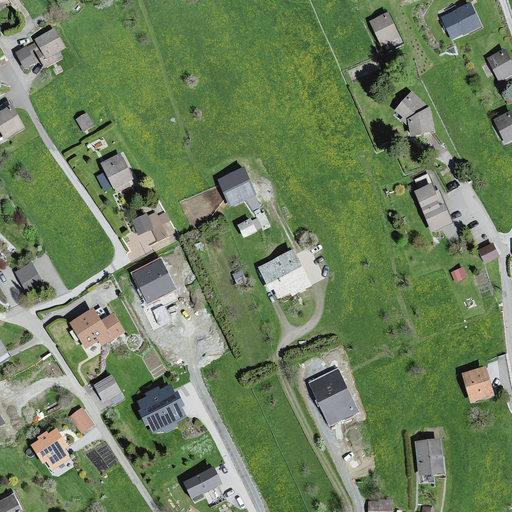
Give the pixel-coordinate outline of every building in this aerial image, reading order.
[(476,7),(443,21),(452,43),(485,29),(476,7)] [(394,17),(375,25),(385,50),(405,41),(394,17)] [(57,32),(17,54),(28,74),(69,52),(57,32)] [(511,54),(511,52),(491,62),(501,84),(511,79),(511,54)] [(415,95),(397,115),(412,129),(414,140),(440,135),(435,112),(415,95)] [(16,108),(0,116),(0,130),(7,143),(29,132),(16,108)] [(90,113),(77,120),(85,136),(99,129),(90,113)] [(511,116),(497,123),(507,146),(511,143),(511,116)] [(124,156),(103,166),(117,194),(138,184),(124,156)] [(246,165),(218,175),(230,204),(247,197),(252,208),(261,204),(246,165)] [(419,194),(434,236),(457,228),(450,210),(446,211),(437,188),(419,194)] [(160,212),(134,223),(140,238),(154,232),(158,241),(170,236),(160,212)] [(257,221),(241,229),(246,241),(263,234),(257,221)] [(496,248),(481,255),(486,266),(501,260),(496,248)] [(301,254),(264,270),(277,300),(290,294),(293,301),(317,291),(301,254)] [(140,271),(147,293),(164,288),(158,266),(140,271)] [(18,275),(28,296),(44,287),(34,267),(18,275)] [(468,270),(453,275),(457,285),(471,280),(468,270)] [(98,314),(75,328),(90,352),(101,344),(106,352),(130,337),(119,319),(106,327),(98,314)] [(0,338),(0,363),(11,357),(0,338)] [(490,370),(465,377),(473,406),(499,399),(490,370)] [(114,381),(97,390),(105,404),(122,395),(114,381)] [(176,390),(141,406),(156,438),(191,421),(176,390)] [(0,425),(8,421),(0,407),(0,425)] [(84,411),(71,420),(83,436),(95,426),(84,411)] [(59,432),(34,448),(46,467),(51,464),(57,474),(74,462),(68,454),(72,451),(59,432)] [(446,442),(419,445),(423,478),(450,475),(446,442)] [(216,463),(184,478),(192,496),(225,481),(216,463)] [(23,511),(17,499),(0,506),(0,511),(23,511)] [(394,511),(394,503),(371,503),(370,511),(394,511)]
